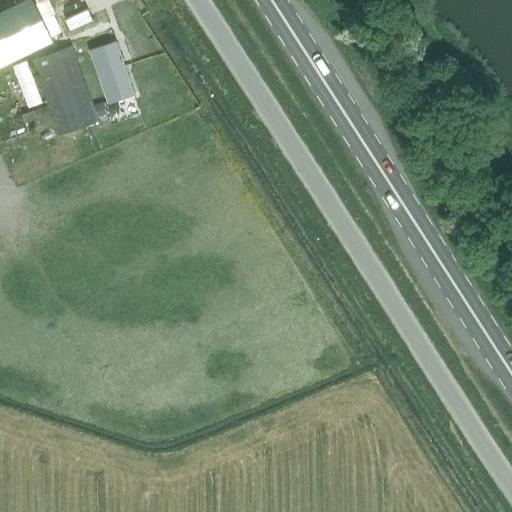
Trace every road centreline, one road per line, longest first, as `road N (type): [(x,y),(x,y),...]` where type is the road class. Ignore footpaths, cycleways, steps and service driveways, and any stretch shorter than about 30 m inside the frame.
road 1 (unclassified): [(195,0),(511,481)]
road 2 (primary): [(511,378),(270,0)]
